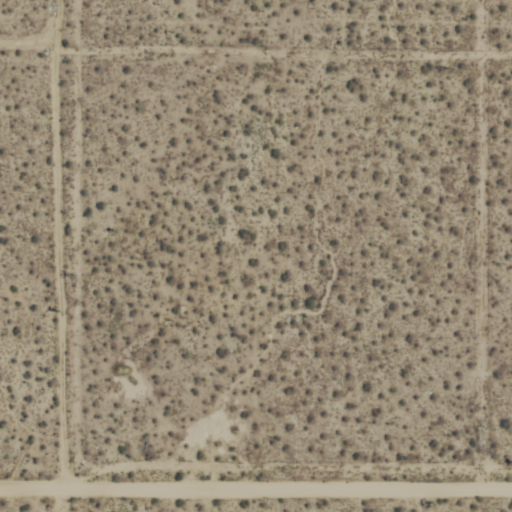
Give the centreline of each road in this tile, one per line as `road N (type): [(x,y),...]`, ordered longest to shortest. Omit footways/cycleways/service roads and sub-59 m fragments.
road 1 (track): [(511,490),(0,492)]
road 2 (track): [(0,75),(511,75)]
